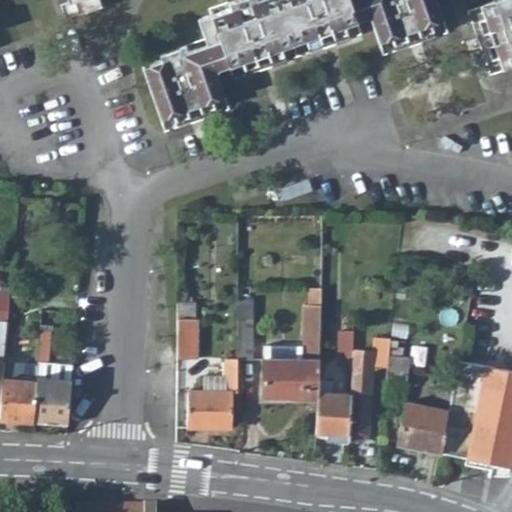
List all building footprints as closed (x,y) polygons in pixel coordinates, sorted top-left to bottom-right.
[(273,0),(257,6),(255,0),(230,0),(226,1),(231,15),(201,25),(207,45),(189,51),(187,45),(161,53),(163,60),(143,67),(162,119),(174,114),(178,127),(218,112),(214,101),(225,96),(217,70),(242,62),(246,74),(286,60),(283,48),(308,39),(312,51),(351,38),(347,25),(372,16),(382,42),(393,39),(396,50),(436,37),(432,24),(444,20),(437,0),(273,0)] [(511,0),(491,0),(478,5),(482,17),(470,21),(484,61),(496,57),(500,69),(511,65),(511,0)] [(323,286),(309,286),(309,311),(308,324),(307,346),(304,346),(303,360),(289,360),(270,360),(264,360),(263,398),(318,400),(319,392),(319,380),(322,330),(322,310),(323,286)] [(10,289),(0,288),(0,298),(9,299),(10,289)] [(238,297),(238,319),(252,319),(252,297),(238,297)] [(0,298),(0,400),(4,363),(3,362),(9,299),(0,298)] [(177,319),(176,359),(196,359),(197,319),(177,319)] [(238,319),(238,359),(253,359),(253,319),(252,319),(238,319)] [(357,328),(352,327),(351,332),(343,331),(340,361),(354,362),(355,350),(357,328)] [(37,366),(32,421),(67,425),(72,367),(48,364),(50,332),(39,330),(36,364),(37,366)] [(354,362),(351,395),(348,437),(348,441),(358,442),(367,435),(373,364),(387,366),(388,356),(390,339),(375,337),(374,352),(355,350),(354,362)] [(289,348),(270,347),(270,360),(289,360),(289,348)] [(407,380),(409,358),(388,356),(387,366),(385,378),(407,380)] [(509,467),(511,452),(511,368),(461,358),(456,380),(440,453),(469,459),(467,463),(490,467),(492,463),(509,467)] [(225,372),(224,391),(202,390),(187,390),(186,427),(231,429),(231,392),(237,392),(238,359),(225,359),(225,372)] [(4,363),(0,400),(0,419),(32,421),(37,366),(4,363)] [(225,372),(203,372),(202,390),(224,391),(225,372)] [(456,380),(441,376),(434,409),(407,402),(398,444),(440,453),(456,380)] [(334,394),(335,381),(319,380),(319,392),(334,394)] [(318,400),(318,407),(317,421),(316,433),(326,434),(327,439),(348,441),(348,437),(351,395),(334,394),(319,392),(318,400)] [(509,467),(492,463),(490,467),(489,474),(497,475),(502,473),(508,470),(509,467)]
